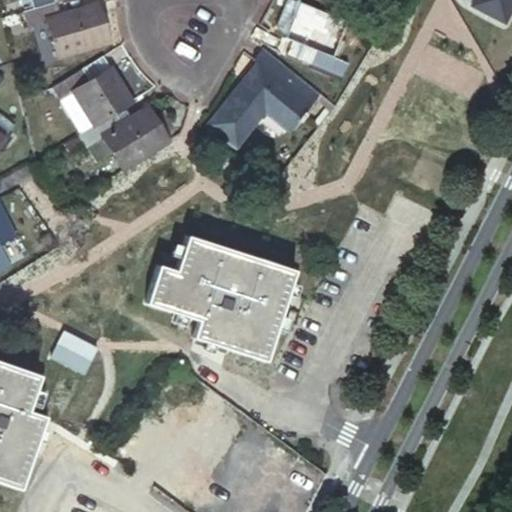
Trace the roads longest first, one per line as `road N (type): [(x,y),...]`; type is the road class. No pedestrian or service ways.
road 1 (residential): [(294,417),(418,212),(372,191),(248,211),(200,183),(157,182),(81,269)]
road 2 (secondary): [(511,190),(375,448)]
road 3 (secondary): [(378,511),(511,255)]
road 4 (residential): [(81,269),(294,417)]
road 5 (residential): [(138,3),(147,49),(185,83),(240,3),(233,0)]
road 6 (unknown): [(32,511),(54,470),(71,463),(165,511)]
